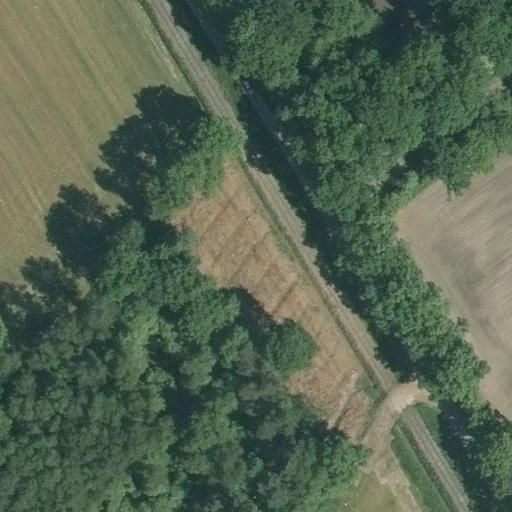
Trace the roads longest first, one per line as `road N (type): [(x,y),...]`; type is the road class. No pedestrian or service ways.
road 1 (unclassified): [(511,511),(333,222),(511,74)]
road 2 (track): [(333,222),(191,0)]
road 3 (track): [(432,383),(401,395),(349,511)]
